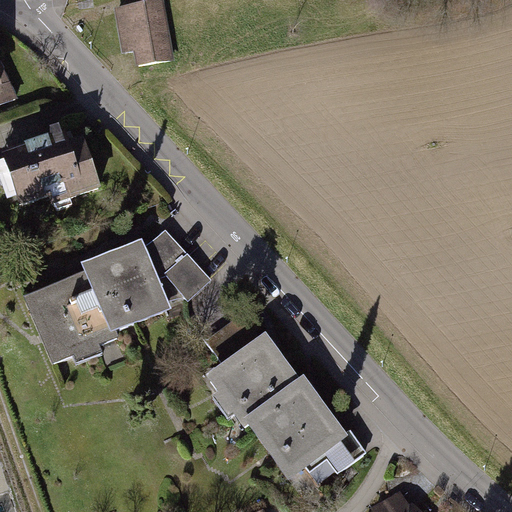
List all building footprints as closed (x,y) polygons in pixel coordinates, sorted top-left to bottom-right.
[(163,5),(114,14),(121,53),(139,50),(143,68),(174,62),(163,5)] [(0,109),(17,104),(2,62),(0,62),(0,109)] [(70,138),(0,161),(0,170),(16,218),(101,189),(86,143),(73,147),(70,138)] [(146,245),(88,269),(123,340),(173,319),(169,299),(190,305),(219,282),(166,229),(146,245)] [(88,269),(20,302),(55,373),(123,340),(88,269)] [(296,379),(244,313),(206,343),(220,361),(197,379),(235,428),(296,379)] [(360,457),(296,379),(235,428),(280,484),(319,453),(337,475),(360,457)] [(426,511),(400,479),(371,502),(377,510),(374,511),(426,511)]
